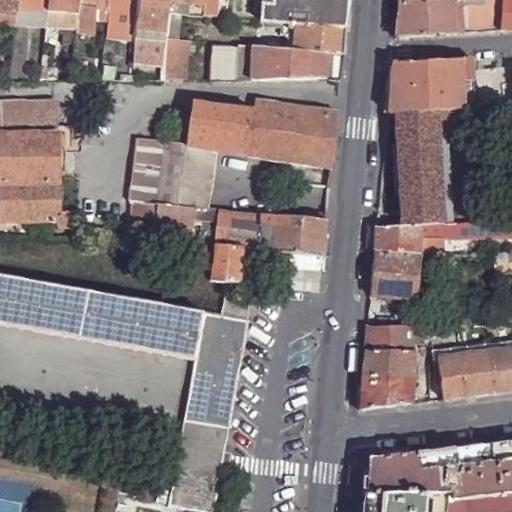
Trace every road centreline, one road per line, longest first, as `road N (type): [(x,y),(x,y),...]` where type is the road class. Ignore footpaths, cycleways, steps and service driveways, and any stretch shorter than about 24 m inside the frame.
road 1 (tertiary): [(336,436),(372,52)]
road 2 (unknown): [(88,216),(140,91),(248,89),(367,104)]
road 3 (residential): [(336,436),(511,416)]
road 4 (residential): [(372,52),(511,44)]
